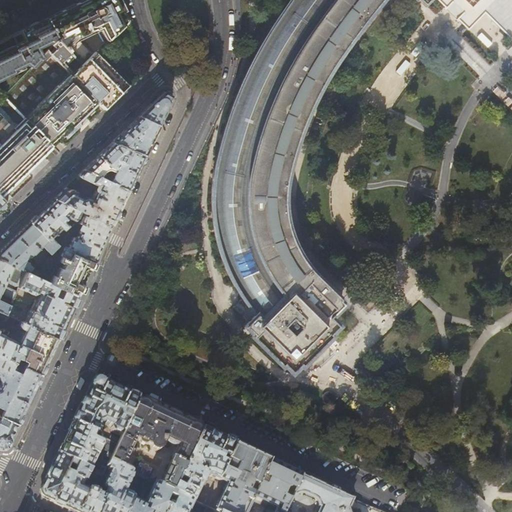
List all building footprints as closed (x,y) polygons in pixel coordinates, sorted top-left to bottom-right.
[(83,0),(71,6),(47,18),(58,39),(74,56),(78,60),(81,64),(91,54),(81,43),(78,39),(100,29),(106,40),(112,35),(127,20),(127,18),(123,11),(125,10),(123,8),(124,8),(122,3),(120,0),(83,0)] [(289,0),(289,1),(260,44),(253,56),(244,77),(236,96),(229,115),(220,142),(214,168),(213,179),(212,194),(212,200),(212,213),(213,222),(215,233),(219,251),(225,267),(232,283),(242,299),(233,308),(247,322),(243,326),(251,334),(250,335),(280,365),(281,363),(289,372),(298,363),(299,365),(329,335),(328,333),(335,325),(327,317),(340,303),(337,300),(338,299),(324,286),(308,268),(300,257),(296,250),(290,239),(288,232),(286,225),(284,217),(283,209),(283,199),(283,189),(286,174),(289,159),(297,135),(300,127),(310,102),(317,87),(330,65),(338,52),(378,0),(289,0)] [(54,43),(58,39),(47,18),(34,24),(21,30),(26,41),(10,49),(1,53),(0,53),(0,78),(21,69),(24,75),(41,57),(36,47),(52,40),(54,43)] [(127,20),(112,35),(121,44),(131,32),(127,20)] [(74,56),(58,39),(54,43),(52,45),(56,48),(50,54),(97,102),(104,109),(119,95),(128,86),(120,77),(118,79),(109,69),(110,68),(94,52),(91,54),(81,64),(78,60),(69,69),(65,65),(74,56)] [(47,51),(41,57),(24,75),(2,97),(51,146),(62,135),(86,112),(97,102),(50,54),(47,51)] [(149,106),(139,116),(158,125),(164,112),(172,96),(164,91),(149,106)] [(51,146),(2,97),(0,96),(0,195),(1,196),(26,171),(29,169),(32,172),(42,163),(39,159),(51,147),(50,146),(51,146)] [(158,125),(139,116),(129,125),(112,142),(128,149),(131,143),(135,145),(133,151),(144,155),(152,137),(158,125)] [(133,151),(128,149),(112,142),(100,153),(84,169),(127,190),(134,175),(144,155),(133,151)] [(127,190),(84,169),(77,175),(80,178),(97,186),(94,193),(91,199),(85,196),(82,198),(77,195),(75,191),(65,187),(54,198),(79,210),(111,225),(118,209),(127,190)] [(79,210),(54,198),(42,210),(30,222),(47,239),(50,237),(53,234),(53,235),(61,227),(62,229),(67,225),(65,223),(67,221),(65,219),(68,216),(69,218),(75,221),(78,214),(79,210)] [(79,210),(78,214),(82,216),(79,223),(87,227),(86,229),(89,231),(87,234),(79,229),(78,231),(76,230),(74,233),(77,235),(75,238),(72,237),(71,238),(68,237),(59,255),(60,255),(67,258),(71,250),(94,261),(102,244),(111,225),(79,210)] [(47,239),(30,222),(14,237),(0,250),(0,259),(25,271),(38,277),(40,274),(31,267),(25,260),(28,257),(29,257),(30,256),(31,254),(31,253),(33,254),(41,246),(49,254),(58,246),(57,245),(52,240),(50,237),(47,239)] [(67,258),(60,255),(47,282),(58,287),(63,289),(77,296),(80,291),(80,292),(83,286),(82,286),(86,278),(91,268),(91,269),(94,263),(93,263),(94,261),(71,250),(67,258)] [(25,271),(0,259),(0,284),(10,289),(13,284),(14,285),(16,285),(19,284),(25,271)] [(47,282),(38,277),(25,271),(19,284),(18,287),(32,294),(35,294),(37,290),(41,292),(32,310),(30,309),(29,310),(23,322),(58,338),(66,320),(77,296),(63,289),(59,297),(54,294),(58,287),(47,282)] [(10,289),(0,284),(0,311),(5,314),(9,305),(9,304),(0,299),(0,293),(1,292),(12,298),(16,291),(10,289)] [(9,305),(5,314),(10,316),(14,307),(9,305)] [(10,316),(5,314),(0,311),(0,322),(0,323),(8,321),(16,325),(18,320),(10,316)] [(48,358),(58,338),(23,322),(21,321),(20,324),(20,325),(20,326),(20,327),(24,329),(19,340),(20,341),(16,344),(15,341),(3,335),(0,333),(0,355),(14,362),(16,357),(24,360),(22,365),(41,374),(48,358)] [(22,365),(14,362),(0,355),(0,407),(2,409),(0,412),(0,415),(17,423),(24,409),(41,374),(22,365)] [(128,421),(139,398),(115,387),(99,380),(92,382),(83,401),(82,401),(78,411),(73,422),(72,424),(98,436),(100,432),(100,428),(101,425),(104,424),(111,428),(111,429),(112,432),(121,437),(125,427),(128,421)] [(341,398),(341,396),(341,395),(340,393),(338,391),(335,390),(333,390),(332,390),(330,391),(329,393),(328,395),(328,397),(329,400),(331,402),(333,403),(335,403),(337,402),(338,402),(339,401),(341,398)] [(162,410),(139,398),(128,421),(138,426),(136,431),(125,427),(121,437),(119,440),(117,445),(110,459),(109,461),(123,467),(137,438),(139,439),(139,441),(144,444),(146,443),(149,444),(148,446),(157,450),(161,449),(165,441),(178,447),(160,485),(173,492),(202,428),(162,410)] [(0,448),(7,446),(12,435),(16,427),(17,423),(0,415),(0,448)] [(98,436),(72,424),(70,428),(68,432),(65,437),(61,447),(59,451),(57,455),(91,471),(101,449),(108,452),(106,457),(110,459),(117,445),(109,441),(98,436)] [(215,434),(202,428),(173,492),(191,501),(194,502),(206,476),(212,477),(217,480),(235,444),(215,434)] [(111,437),(109,441),(117,445),(119,440),(111,437)] [(249,451),(235,444),(217,480),(228,485),(215,511),(214,511),(245,511),(253,497),(270,460),(249,451)] [(91,471),(57,455),(54,463),(50,471),(49,471),(47,475),(45,479),(46,479),(40,492),(40,494),(41,496),(42,497),(73,511),(87,511),(97,492),(97,491),(91,488),(90,488),(88,489),(87,492),(79,488),(80,486),(83,488),(85,485),(85,484),(91,471)] [(412,467),(401,458),(399,460),(410,469),(412,467)] [(285,468),(270,460),(253,497),(278,508),(275,511),(284,511),(292,495),(302,475),(285,468)] [(132,472),(123,467),(109,461),(106,468),(102,477),(106,479),(104,485),(105,488),(109,489),(107,493),(104,493),(103,495),(97,492),(87,511),(126,511),(132,499),(133,497),(130,494),(126,492),(123,492),(133,472),(132,472)] [(132,472),(133,472),(147,479),(153,468),(139,462),(136,469),(134,468),(132,472)] [(102,477),(106,468),(102,466),(100,472),(96,470),(95,473),(102,477)] [(341,494),(302,475),(292,495),(298,498),(299,496),(301,495),(304,495),(316,500),(318,501),(319,504),(320,505),(320,508),(322,509),(320,511),(349,511),(352,499),(341,494)] [(173,492),(160,485),(153,482),(143,504),(132,499),(126,511),(164,511),(167,506),(163,504),(167,495),(171,497),(173,492)] [(173,492),(171,497),(174,499),(170,507),(167,506),(164,511),(186,511),(191,501),(173,492)] [(379,511),(352,499),(349,511),(379,511)]
